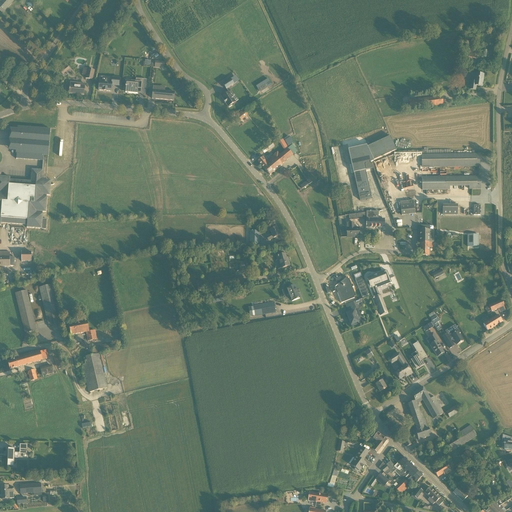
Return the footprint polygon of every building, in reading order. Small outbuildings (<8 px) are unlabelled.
[(0,0),(0,12),(3,14),(15,0),(0,0)] [(88,69),(86,76),(86,79),(92,80),(94,71),(88,69)] [(475,90),(476,86),(482,87),(484,75),(475,74),(474,82),(471,81),(470,90),(475,90)] [(99,81),(99,91),(103,91),(107,92),(107,91),(111,92),(112,86),(119,86),(120,78),(112,78),(106,77),(106,82),(99,81)] [(137,95),(137,93),(138,94),(138,93),(137,93),(138,89),(141,89),(141,88),(145,88),(145,90),(146,90),(147,80),(142,79),(141,82),(131,81),(131,82),(126,81),(125,81),(125,89),(126,89),(125,94),(137,95)] [(230,79),(223,84),(226,89),(234,85),(230,79)] [(69,94),(84,95),(85,84),(70,82),(69,94)] [(266,84),(258,89),(260,93),(269,88),(268,86),(266,84)] [(159,91),(159,87),(153,86),(152,99),(174,101),(175,93),(159,91)] [(235,103),(229,92),(229,93),(221,97),(224,101),(223,102),(225,104),(225,103),(228,107),(229,108),(232,106),(231,105),(235,103)] [(409,101),(410,105),(406,106),(406,110),(410,109),(443,105),(442,97),(409,101)] [(247,115),(243,111),(233,118),(237,123),(247,115)] [(0,225),(0,226),(1,223),(27,225),(27,228),(46,230),(47,220),(43,219),(43,214),(42,214),(42,212),(46,212),(47,197),(46,197),(46,195),(50,196),(51,180),(46,180),(50,130),(18,127),(16,153),(17,154),(16,159),(43,161),(42,170),(32,169),(31,181),(10,180),(10,177),(2,176),(2,184),(0,184),(0,225)] [(351,162),(352,168),(352,169),(350,170),(351,175),(354,174),(360,201),(371,198),(365,170),(372,169),(370,162),(373,161),(367,147),(390,137),(386,128),(363,138),(367,146),(360,148),(348,150),(351,162)] [(390,137),(367,147),(373,161),(396,150),(390,137)] [(285,140),(288,146),(293,144),(290,138),(285,140)] [(292,145),(288,148),(293,154),(297,151),(292,145)] [(263,157),(258,161),(266,171),(269,168),(267,166),(280,155),(277,152),(274,155),(267,162),(263,157)] [(283,152),(280,155),(267,166),(269,168),(266,171),(270,176),(282,165),(282,164),(289,159),(283,152)] [(481,177),(480,154),(421,155),(422,167),(474,167),(477,167),(477,177),(481,177)] [(302,189),(309,184),(307,181),(300,186),(302,189)] [(354,214),(354,211),(350,186),(340,188),(345,216),(349,216),(349,221),(365,219),(365,213),(354,215),(354,214)] [(415,214),(414,203),(414,202),(413,200),(406,201),(408,215),(415,214)] [(442,205),(442,215),(457,215),(458,205),(442,205)] [(366,220),(366,228),(384,228),(384,220),(378,220),(378,212),(366,212),(366,220)] [(353,223),(346,223),(347,238),(351,238),(351,236),(359,236),(359,228),(354,228),(353,223)] [(274,238),(280,235),(276,227),(270,231),(272,234),(266,237),(268,241),(274,238)] [(420,243),(429,243),(429,242),(434,242),(434,232),(429,232),(429,230),(421,230),(420,230),(420,235),(420,243)] [(250,243),(251,243),(251,247),(258,247),(258,243),(259,243),(259,231),(250,231),(250,243)] [(478,235),(467,235),(467,247),(478,247),(478,235)] [(434,246),(434,242),(429,242),(429,243),(420,243),(420,256),(429,256),(429,245),(434,246)] [(0,266),(10,267),(10,266),(14,266),(14,257),(10,257),(10,252),(0,252),(0,266)] [(31,262),(31,252),(21,252),(21,262),(31,262)] [(279,260),(281,268),(290,266),(288,258),(286,259),(285,254),(276,257),(278,261),(279,260)] [(373,299),(374,298),(380,315),(386,313),(380,296),(379,296),(376,289),(391,283),(390,279),(384,281),(381,273),(367,279),(369,284),(368,285),(373,299)] [(206,289),(209,289),(209,292),(214,291),(214,288),(237,284),(235,275),(196,281),(198,291),(201,290),(202,292),(206,292),(206,289)] [(336,294),(334,294),(334,295),(336,294),(340,292),(341,294),(338,295),(342,306),(355,301),(354,299),(351,291),(353,290),(354,289),(353,287),(352,287),(350,288),(347,280),(346,278),(335,287),(336,291),(337,291),(335,287),(338,285),(339,290),(340,292),(336,294)] [(51,285),(39,288),(49,327),(61,324),(51,285)] [(289,293),(292,302),(300,298),(294,286),(285,290),(287,294),(289,293)] [(36,330),(27,291),(15,294),(25,333),(36,330)] [(223,295),(212,297),(213,303),(225,301),(223,295)] [(362,302),(361,299),(351,303),(353,310),(350,312),(350,313),(347,314),(349,321),(348,322),(350,327),(356,325),(355,324),(358,322),(357,319),(358,318),(355,310),(358,309),(356,305),(362,302)] [(489,306),(492,312),(505,306),(504,306),(502,300),(492,304),(491,305),(489,306)] [(274,303),(259,305),(254,306),(256,316),(260,315),(276,313),(274,303)] [(488,332),(503,323),(498,315),(483,324),(488,332)] [(69,325),(70,335),(86,332),(88,341),(96,339),(94,331),(89,332),(87,322),(69,325)] [(451,338),(452,339),(453,339),(456,343),(462,339),(458,333),(460,333),(454,323),(449,326),(451,329),(446,333),(446,332),(445,333),(441,335),(446,343),(450,340),(450,339),(451,338)] [(431,340),(432,343),(430,344),(437,356),(443,352),(436,341),(437,340),(432,333),(428,335),(431,340)] [(418,367),(419,368),(424,365),(423,364),(420,360),(426,356),(417,342),(412,345),(416,351),(418,355),(413,358),(410,359),(416,368),(418,367)] [(94,355),(114,350),(112,343),(92,348),(94,355)] [(10,370),(49,358),(47,350),(40,352),(40,350),(11,359),(12,361),(7,362),(10,370)] [(369,350),(365,352),(368,359),(373,356),(369,350)] [(57,368),(63,366),(58,352),(52,354),(57,368)] [(399,379),(404,375),(407,374),(407,375),(411,372),(406,365),(399,353),(393,356),(395,361),(397,359),(402,367),(395,372),(399,379)] [(86,357),(87,365),(83,366),(89,392),(107,388),(99,354),(86,357)] [(50,374),(54,373),(52,367),(40,370),(42,376),(44,376),(50,374)] [(31,381),(37,379),(34,370),(28,372),(31,381)] [(391,385),(387,379),(383,382),(382,381),(375,385),(380,392),(386,388),(391,385)] [(431,436),(429,428),(425,430),(417,404),(423,400),(434,419),(443,413),(434,397),(430,399),(423,387),(412,394),(415,402),(407,405),(416,431),(419,440),(431,436)] [(452,451),(477,436),(470,426),(459,433),(462,438),(449,446),(452,451)] [(377,453),(383,446),(387,441),(378,433),(373,438),(376,441),(378,442),(377,444),(373,449),(372,450),(377,453)] [(511,437),(503,435),(502,440),(505,440),(504,442),(504,445),(506,445),(505,451),(511,452),(511,450),(511,437)] [(411,445),(407,437),(402,439),(407,447),(411,445)] [(345,443),(338,441),(336,452),(343,453),(345,443)] [(14,448),(6,448),(6,453),(8,453),(7,467),(14,467),(14,458),(28,459),(28,454),(27,454),(27,445),(20,445),(19,453),(15,453),(15,449),(13,449),(14,448)] [(355,470),(358,472),(358,471),(359,471),(362,468),(362,469),(364,467),(363,467),(366,464),(362,461),(363,459),(363,460),(368,452),(362,447),(355,457),(356,457),(355,459),(356,460),(352,466),(355,469),(355,470)] [(398,471),(400,472),(403,469),(402,468),(409,462),(404,458),(399,464),(402,467),(398,471)] [(385,465),(383,462),(379,468),(380,470),(384,473),(389,470),(389,469),(385,465)] [(390,462),(385,465),(389,469),(389,470),(392,473),(396,470),(390,462)] [(397,470),(395,472),(400,477),(401,477),(403,476),(413,466),(409,462),(402,468),(403,469),(400,472),(398,471),(397,470)] [(446,464),(434,472),(437,477),(443,474),(445,476),(451,472),(450,469),(446,464)] [(404,480),(406,482),(408,480),(411,477),(414,474),(415,475),(418,472),(413,466),(403,476),(401,477),(403,479),(404,480)] [(417,482),(423,476),(418,472),(415,475),(414,474),(411,477),(408,480),(406,482),(404,480),(403,479),(398,485),(395,487),(395,488),(397,490),(398,492),(404,486),(407,483),(408,484),(409,482),(413,478),(417,482)] [(376,480),(385,487),(389,482),(380,475),(376,480)] [(459,487),(464,482),(460,479),(456,483),(459,487)] [(466,488),(471,493),(477,485),(472,481),(469,484),(473,487),(472,488),(469,485),(466,488)] [(20,494),(21,494),(22,495),(22,496),(23,497),(27,497),(26,494),(33,493),(34,496),(42,495),(41,483),(20,485),(20,494)] [(1,487),(2,499),(14,498),(13,487),(8,488),(8,486),(1,487)] [(440,498),(430,488),(425,493),(430,498),(428,500),(432,505),(435,503),(435,504),(436,503),(439,506),(443,502),(440,499),(440,498)] [(462,492),(458,488),(453,493),(463,502),(467,497),(467,496),(469,494),(464,490),(462,492)] [(418,499),(422,492),(418,489),(413,495),(418,499)] [(309,492),(308,501),(326,504),(328,495),(309,492)]
